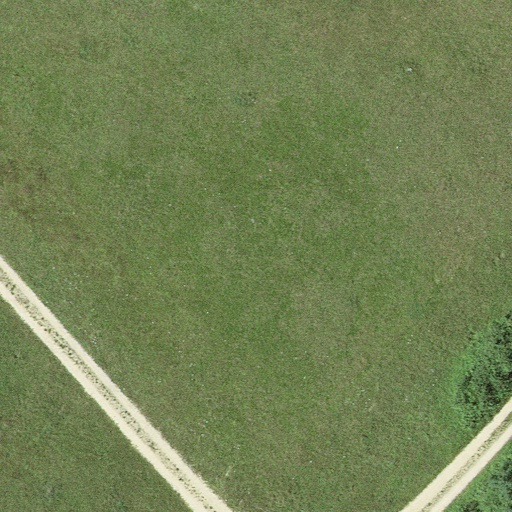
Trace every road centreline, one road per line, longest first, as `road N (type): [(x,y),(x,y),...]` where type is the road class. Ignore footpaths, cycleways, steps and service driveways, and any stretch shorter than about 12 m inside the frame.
road 1 (track): [(0,278),(210,511)]
road 2 (track): [(416,511),(511,414)]
